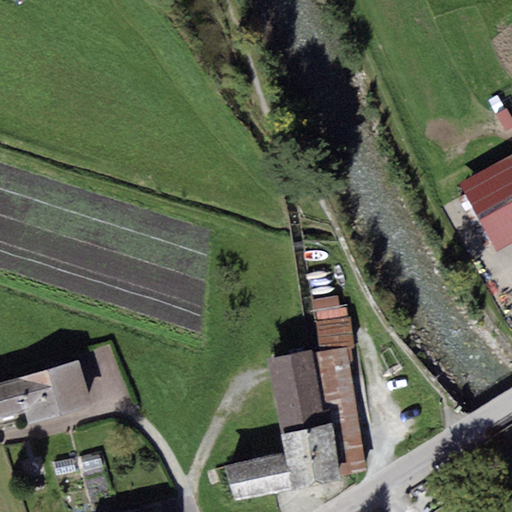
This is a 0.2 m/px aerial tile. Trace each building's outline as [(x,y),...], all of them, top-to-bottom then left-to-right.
[(511,158),(462,186),(499,254),(511,247),(511,158)] [(351,318),(317,322),(322,354),(348,349),(352,349),(351,318)] [(322,354),(313,355),(324,412),(330,411),(333,426),(343,476),(369,472),(348,349),(322,354)] [(268,360),(283,436),(333,426),(330,411),(324,412),(313,355),(312,351),(268,360)] [(94,407),(81,362),(0,385),(0,419),(25,412),(29,426),(94,407)] [(333,426),(283,436),(286,454),(294,490),(294,492),(344,482),(343,476),(333,426)] [(236,503),(294,490),(286,454),(226,467),(236,503)]
